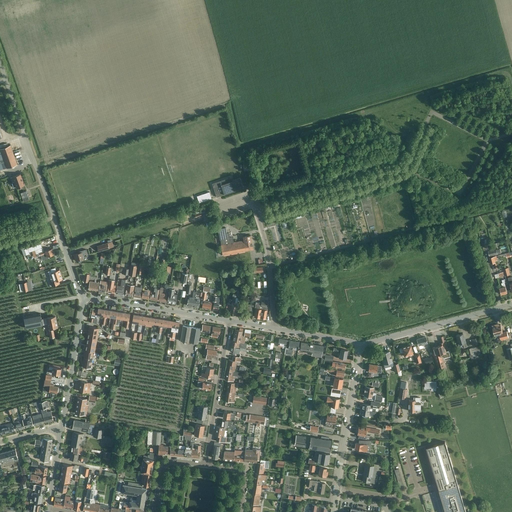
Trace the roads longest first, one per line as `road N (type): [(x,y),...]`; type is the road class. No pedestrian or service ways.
road 1 (unclassified): [(65,249),(0,63)]
road 2 (unclassified): [(274,328),(268,253),(251,194),(218,205)]
road 3 (tertiary): [(361,344),(511,304)]
road 4 (track): [(270,266),(418,226)]
road 5 (tertiary): [(230,321),(84,296)]
road 6 (residential): [(336,487),(361,344)]
road 7 (residential): [(206,464),(230,321)]
road 8 (residential): [(60,430),(84,296)]
